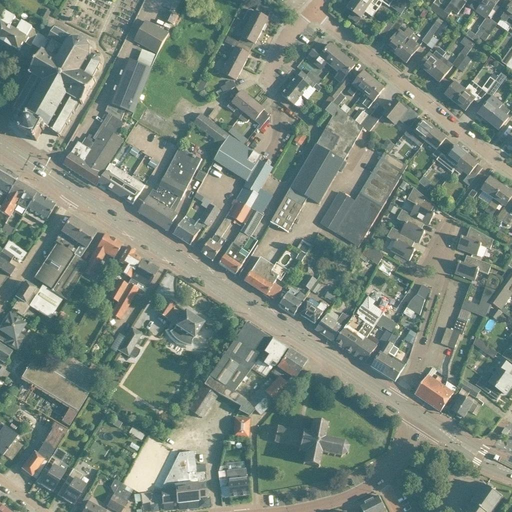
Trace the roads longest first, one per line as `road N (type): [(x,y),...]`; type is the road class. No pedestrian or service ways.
road 1 (secondary): [(394,400),(74,191)]
road 2 (residential): [(511,169),(312,12)]
road 3 (residential): [(68,201),(0,303)]
